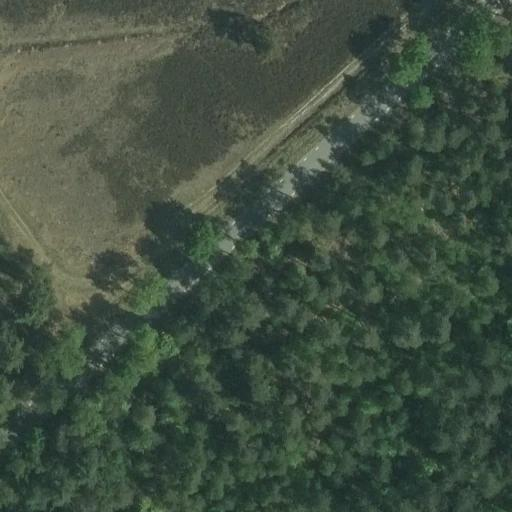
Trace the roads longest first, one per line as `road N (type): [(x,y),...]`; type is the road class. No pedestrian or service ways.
road 1 (tertiary): [(0,443),(496,0)]
road 2 (track): [(432,0),(109,278),(61,282),(0,210)]
